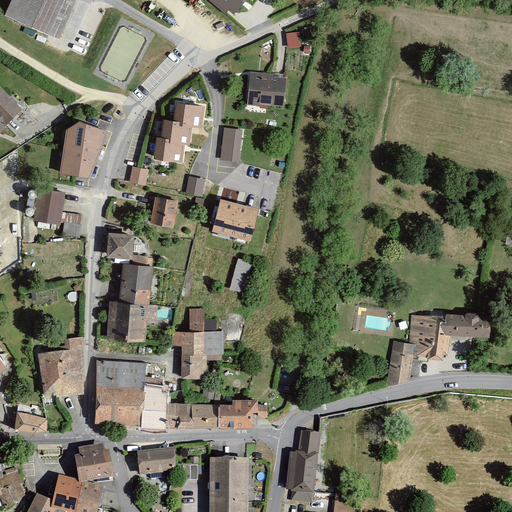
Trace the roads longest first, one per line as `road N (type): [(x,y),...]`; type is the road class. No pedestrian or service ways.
road 1 (residential): [(88,437),(97,217),(118,139),(169,79),(277,26)]
road 2 (tertiary): [(511,383),(424,385),(323,409),(294,421),(287,440)]
road 3 (residential): [(116,437),(287,440)]
